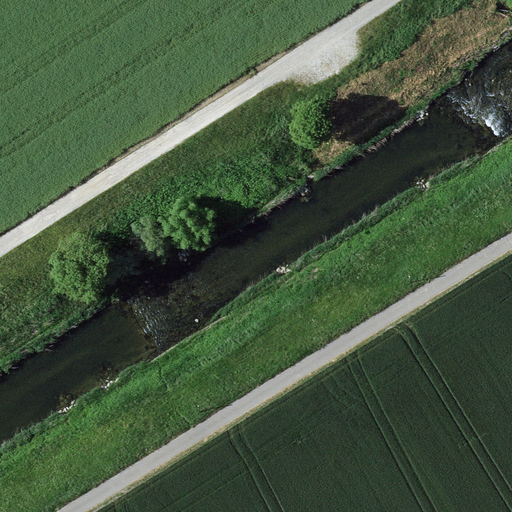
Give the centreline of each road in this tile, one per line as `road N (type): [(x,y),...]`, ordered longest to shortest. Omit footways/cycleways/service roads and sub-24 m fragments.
road 1 (track): [(69,511),(511,238)]
road 2 (track): [(0,247),(388,0)]
